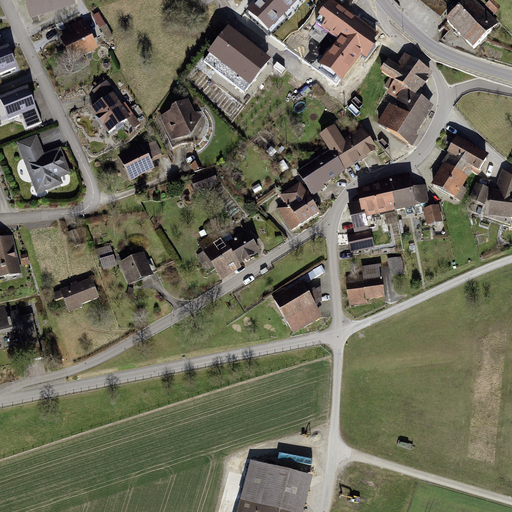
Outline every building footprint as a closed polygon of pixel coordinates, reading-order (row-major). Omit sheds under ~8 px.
[(26,0),(31,13),(71,0),(26,0)] [(284,15),(267,0),(261,0),(249,14),(268,32),(284,15)] [(297,0),(267,0),(284,15),(297,0)] [(378,33),(333,0),(331,0),(317,21),(340,38),(320,65),(341,81),(362,52),(367,56),(379,41),(374,38),(378,33)] [(417,0),(441,19),(451,7),(442,0),(417,0)] [(470,0),(467,3),(448,22),(475,49),(498,25),(473,0),(470,0)] [(493,0),(488,4),(496,13),(501,8),(493,0)] [(88,20),(100,45),(114,38),(102,13),(88,20)] [(74,36),(64,41),(69,51),(72,49),(76,59),(95,49),(85,28),(87,27),(84,20),(70,27),(74,36)] [(268,65),(228,33),(204,63),(245,94),(268,65)] [(0,75),(17,69),(9,50),(7,51),(1,37),(0,37),(0,75)] [(383,72),(391,78),(411,93),(415,96),(431,73),(409,57),(399,70),(389,63),(383,72)] [(411,93),(391,78),(386,87),(391,90),(389,92),(403,100),(401,103),(404,105),(400,112),(392,107),(380,126),(409,145),(431,108),(410,95),(411,93)] [(36,110),(28,90),(1,101),(9,120),(22,115),(28,129),(43,123),(37,109),(36,110)] [(112,96),(93,109),(99,118),(101,117),(105,123),(103,124),(109,133),(116,128),(114,126),(121,121),(123,124),(129,119),(136,128),(139,124),(133,115),(129,118),(112,96)] [(174,114),(161,120),(174,149),(184,144),(181,136),(190,135),(198,118),(192,115),(188,104),(177,109),(174,114)] [(322,137),(333,152),(344,171),(376,151),(363,132),(343,144),(333,130),(322,137)] [(36,139),(21,145),(36,186),(45,182),(48,189),(61,183),(58,177),(68,173),(60,151),(42,158),(40,154),(42,153),(36,139)] [(487,160),(456,142),(449,154),(453,156),(474,167),(471,171),(478,175),(487,160)] [(162,157),(156,143),(149,146),(155,160),(162,157)] [(143,148),(121,158),(127,169),(131,167),(136,178),(153,170),(143,148)] [(344,171),(333,152),(300,173),(312,192),(344,171)] [(474,167),(453,156),(446,166),(467,178),(471,171),(474,167)] [(467,178),(446,166),(434,187),(460,201),(467,191),(461,188),(467,178)] [(511,177),(504,171),(499,186),(501,186),(498,194),(493,193),(491,212),(511,214),(511,177)] [(217,183),(213,174),(200,179),(204,188),(217,183)] [(410,177),(390,182),(397,210),(397,211),(406,209),(408,217),(417,214),(415,207),(427,204),(424,190),(413,192),(410,177)] [(281,194),(287,204),(306,193),(302,188),(304,187),(300,180),(279,193),(280,195),(281,194)] [(350,208),(356,233),(368,230),(366,218),(397,210),(390,182),(359,194),(362,205),(350,208)] [(490,191),(480,187),(471,200),(485,205),(490,191)] [(287,204),(278,210),(292,231),(319,213),(314,206),(318,203),(311,193),(307,195),(306,193),(287,204)] [(438,207),(426,210),(429,225),(442,222),(438,207)] [(77,231),(69,233),(74,248),(82,245),(77,231)] [(371,232),(348,236),(351,252),(373,248),(374,245),(371,232)] [(238,264),(228,248),(219,233),(202,243),(221,275),(238,264)] [(249,235),(228,248),(238,264),(259,252),(249,235)] [(0,277),(10,276),(9,273),(19,271),(12,239),(0,241),(0,277)] [(111,247),(97,252),(99,261),(101,260),(104,270),(117,266),(111,247)] [(133,261),(124,265),(132,284),(150,276),(150,275),(158,271),(152,259),(144,262),(142,257),(137,260),(136,257),(132,259),(133,261)] [(401,258),(389,261),(391,274),(404,272),(401,258)] [(364,275),(348,278),(351,305),(368,303),(367,300),(385,297),(381,268),(363,270),(364,275)] [(92,281),(62,292),(69,310),(98,299),(92,281)] [(285,289),(274,297),(294,333),(320,318),(314,307),(318,305),(317,290),(308,296),(302,286),(288,294),(285,289)] [(0,334),(19,330),(27,363),(43,359),(35,325),(33,326),(32,321),(34,321),(32,315),(20,318),(19,312),(0,316),(0,334)] [(298,511),(308,478),(254,464),(241,511),(298,511)]
